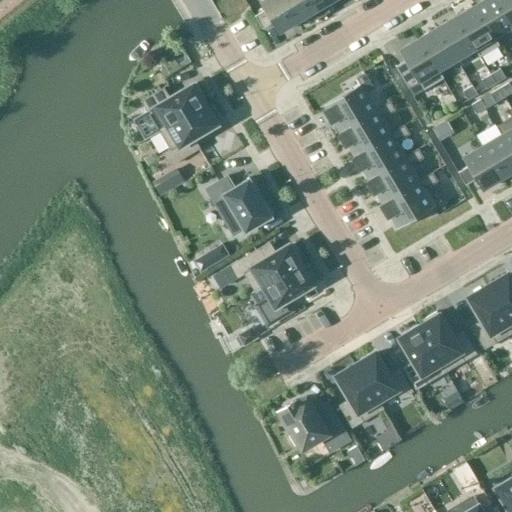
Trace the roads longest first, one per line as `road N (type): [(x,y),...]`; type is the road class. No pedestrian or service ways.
road 1 (residential): [(381,309),(252,89)]
road 2 (residential): [(252,89),(404,0)]
road 3 (residential): [(381,309),(511,233)]
